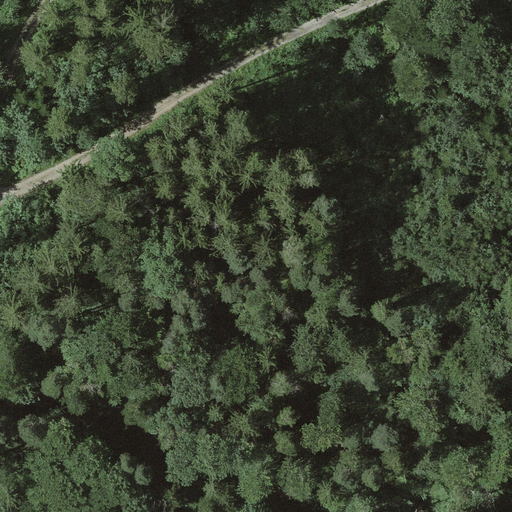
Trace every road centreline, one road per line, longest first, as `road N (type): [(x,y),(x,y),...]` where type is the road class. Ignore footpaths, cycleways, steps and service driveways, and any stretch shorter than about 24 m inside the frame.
road 1 (track): [(366,0),(250,52),(0,199)]
road 2 (track): [(0,377),(329,511)]
